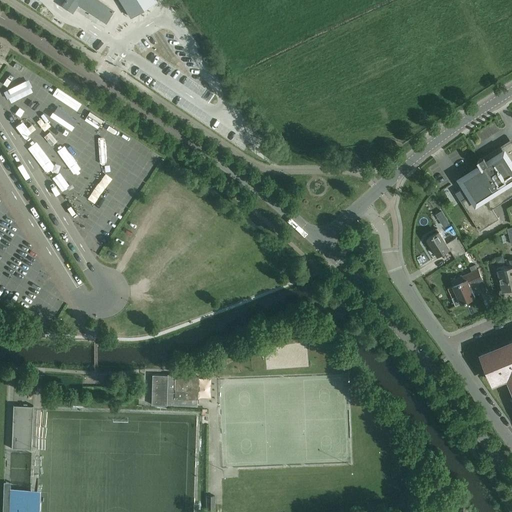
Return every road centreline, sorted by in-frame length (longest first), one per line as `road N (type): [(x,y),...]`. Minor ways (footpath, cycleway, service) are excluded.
road 1 (tertiary): [(319,246),(216,158),(0,19)]
road 2 (tertiary): [(511,484),(468,417),(319,246)]
road 3 (tertiary): [(511,93),(433,143),(362,205)]
road 4 (residential): [(443,345),(362,205)]
